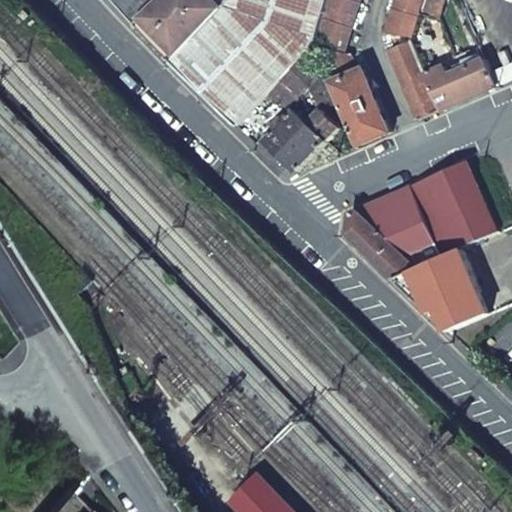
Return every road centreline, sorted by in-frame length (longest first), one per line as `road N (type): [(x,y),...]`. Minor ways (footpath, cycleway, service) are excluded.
road 1 (residential): [(286,214),(511,422)]
road 2 (residential): [(88,0),(286,214)]
road 3 (residential): [(286,214),(511,115)]
road 4 (residential): [(0,263),(93,418)]
